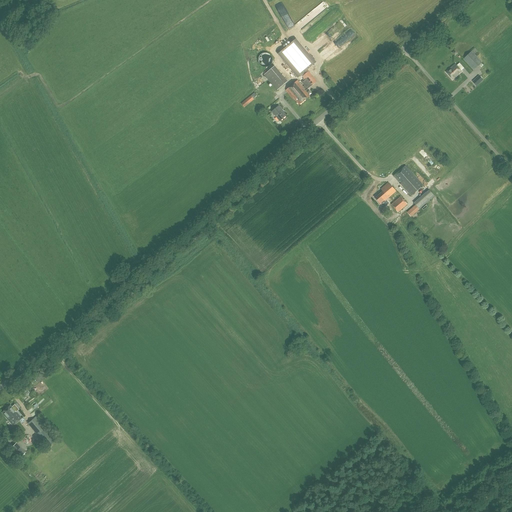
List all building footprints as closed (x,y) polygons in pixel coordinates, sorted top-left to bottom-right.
[(304,35),(311,43),(323,32),(322,32),(325,29),(324,28),(330,23),(328,21),(331,18),(328,15),(304,35)] [(314,46),(318,52),(329,43),(330,43),(335,39),(330,33),(314,46)] [(302,76),(305,80),(302,82),(305,86),(303,87),(298,80),(286,90),(294,100),(295,100),(299,105),(310,96),(306,91),(317,81),(307,70),(316,62),(296,39),(278,54),(298,77),(301,75),(302,76)] [(478,51),(475,48),(463,59),(474,70),(482,62),(475,54),(478,51)] [(258,60),(258,61),(258,62),(259,62),(259,63),(260,64),(260,65),(261,65),(261,66),(262,66),(263,66),(264,67),(265,67),(266,67),(267,67),(268,66),(269,66),(270,65),(271,64),(272,63),(272,62),(272,61),(273,60),(273,59),(272,58),(272,57),(272,56),(271,56),(271,55),(270,54),(269,54),(269,53),(268,53),(267,53),(266,53),(265,52),(265,53),(264,53),(263,53),(262,53),(261,54),(260,55),(260,56),(259,56),(259,57),(258,58),(258,59),(258,60)] [(495,69),(499,66),(494,60),(489,63),(495,69)] [(446,72),(453,79),(461,71),(455,64),(446,72)] [(264,74),(277,90),(287,81),(274,66),(264,74)] [(472,81),(477,86),(484,80),(479,75),(472,81)] [(265,83),(267,82),(265,79),(258,84),(260,87),(265,84),(265,83)] [(241,103),(244,107),(254,100),(253,98),(257,95),(255,93),(251,96),(241,103)] [(272,111),(280,121),(286,115),(282,110),(282,109),(279,106),(272,111)] [(419,151),(431,165),(434,162),(422,149),(419,151)] [(400,183),(411,196),(423,185),(406,165),(394,176),(398,181),(399,180),(401,183),(400,183)] [(430,178),(434,174),(429,170),(425,173),(430,178)] [(375,198),(381,204),(396,191),(389,183),(381,189),(383,191),(375,198)] [(407,212),(411,217),(420,209),(419,209),(435,196),(431,192),(407,212)] [(391,204),(398,212),(408,204),(401,196),(391,204)] [(35,379),(38,382),(58,367),(55,364),(35,379)] [(26,390),(20,395),(22,398),(29,393),(26,390)] [(1,413),(13,426),(22,419),(16,412),(18,410),(14,405),(12,407),(10,405),(1,413)] [(42,441),(48,447),(54,442),(42,428),(45,425),(37,416),(34,418),(28,424),(42,441)] [(9,449),(19,459),(25,452),(16,442),(9,449)]
